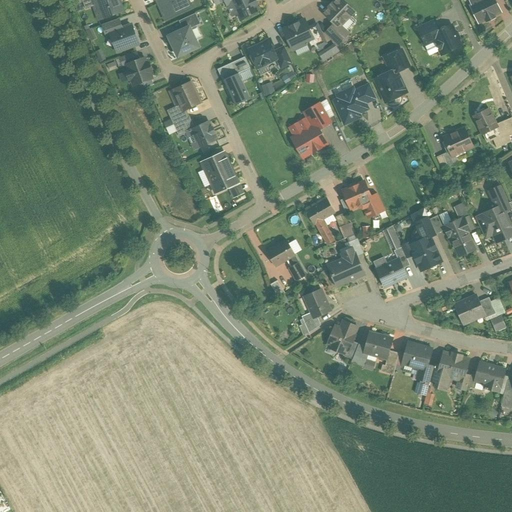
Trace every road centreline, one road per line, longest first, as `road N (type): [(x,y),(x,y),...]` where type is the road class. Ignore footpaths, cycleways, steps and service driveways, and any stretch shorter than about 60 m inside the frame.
road 1 (tertiary): [(511,440),(408,424),(335,399),(271,360),(193,278)]
road 2 (residential): [(264,209),(395,132),(511,31)]
road 3 (unclassified): [(168,237),(41,0)]
road 4 (residential): [(511,350),(400,317),(411,295),(511,259)]
road 5 (tertiary): [(157,269),(0,359)]
road 6 (residential): [(264,209),(198,62)]
